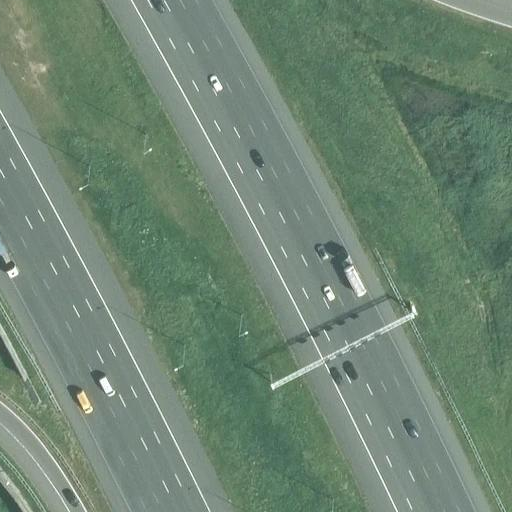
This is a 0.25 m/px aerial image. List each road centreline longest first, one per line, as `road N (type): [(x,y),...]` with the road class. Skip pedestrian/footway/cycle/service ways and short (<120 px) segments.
road 1 (motorway): [(444,511),(175,0)]
road 2 (motorway): [(0,187),(163,511)]
road 3 (motorway): [(0,412),(51,467),(76,511)]
